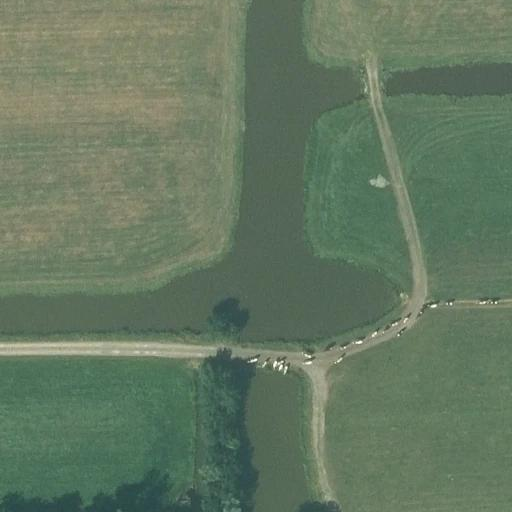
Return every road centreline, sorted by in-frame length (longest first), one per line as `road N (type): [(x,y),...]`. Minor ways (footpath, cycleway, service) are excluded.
road 1 (track): [(313,361),(401,325),(416,309),(421,278),(361,0)]
road 2 (track): [(0,350),(313,361)]
road 3 (track): [(313,361),(322,476),(336,511)]
